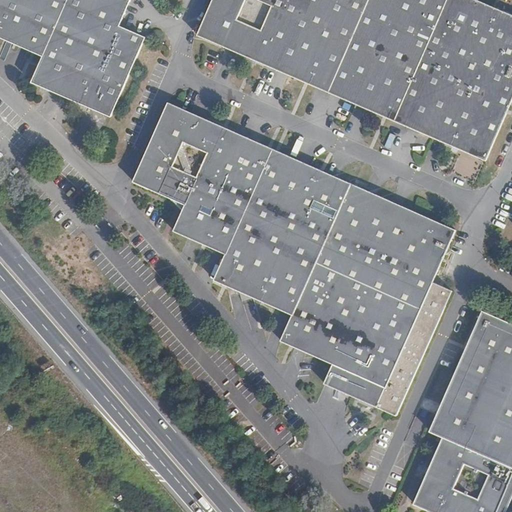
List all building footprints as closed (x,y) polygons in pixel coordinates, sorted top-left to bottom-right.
[(0,0),(0,36),(44,56),(33,82),(112,117),(146,37),(121,26),(132,0),(0,0)] [(476,0),(213,0),(199,35),(487,161),(511,101),(511,15),(476,0)] [(315,379),(396,418),(451,291),(433,283),(456,230),(169,104),(135,181),(186,204),(175,230),(227,253),(215,280),(235,288),(293,314),(281,340),(323,359),(315,379)] [(444,437),(416,504),(434,511),(506,511),(511,499),(511,324),(482,312),(431,431),(444,437)] [(300,366),(297,374),(307,379),(311,370),(300,366)]
